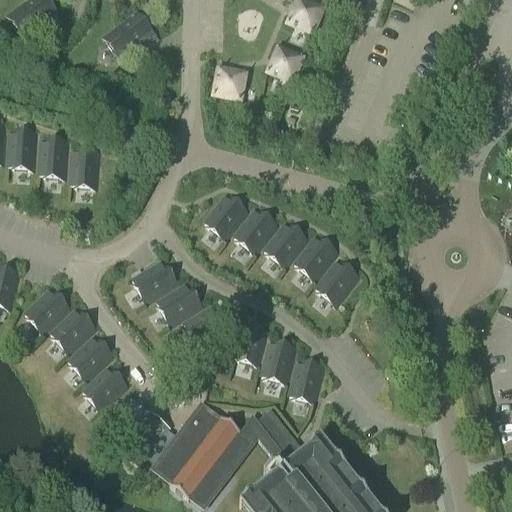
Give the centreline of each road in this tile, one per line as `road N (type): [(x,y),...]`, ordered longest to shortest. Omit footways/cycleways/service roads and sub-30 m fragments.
road 1 (residential): [(468,511),(439,389),(447,301)]
road 2 (residential): [(427,230),(462,220),(494,247),(491,281),(472,298),(447,301)]
